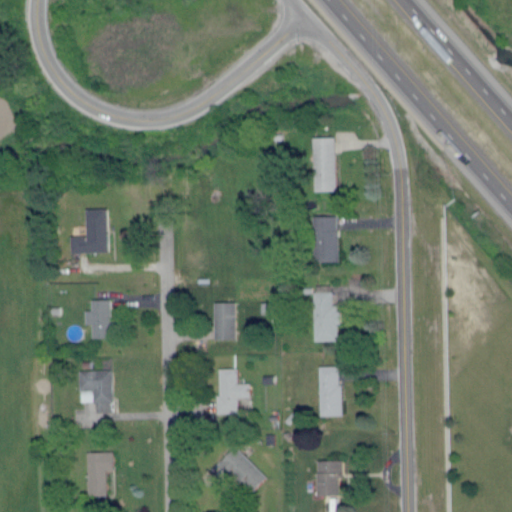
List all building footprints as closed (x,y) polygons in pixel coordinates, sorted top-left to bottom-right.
[(316,189),(315,135),(336,135),(337,189),(316,189)] [(72,251),(72,234),(79,234),(79,224),(87,223),(86,207),(108,207),(109,250),(72,251)] [(314,260),(313,214),(337,214),(337,229),(340,229),(340,259),(314,260)] [(315,339),(314,291),(316,290),(316,284),(330,283),(330,291),(334,291),(334,304),(338,304),(338,309),(341,309),(342,322),(338,323),(339,338),(315,339)] [(111,297),(111,336),(92,336),(92,322),(86,322),(86,308),(92,308),(92,297),(111,297)] [(215,337),(214,300),(236,300),(236,337),(215,337)] [(321,415),(320,365),(339,364),(340,383),(343,383),(343,415),(321,415)] [(218,412),(217,394),(220,394),(220,367),(238,367),(238,382),(250,382),(250,395),(238,395),(238,412),(218,412)] [(113,369),(114,411),(97,412),(97,402),(94,402),(94,399),(82,400),(81,390),(80,390),(80,370),(113,369)] [(255,489),(244,479),(242,482),(233,473),(231,475),(219,463),(236,445),(268,476),(255,489)] [(89,494),(88,451),(114,450),(115,468),(106,468),(107,494),(89,494)] [(320,494),(319,459),(344,459),(344,476),(341,476),(342,494),(320,494)]
